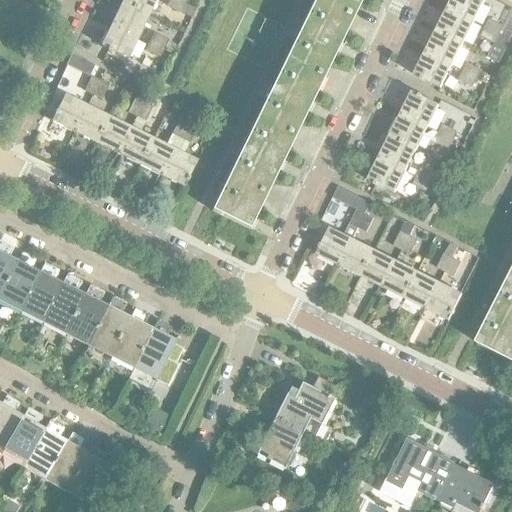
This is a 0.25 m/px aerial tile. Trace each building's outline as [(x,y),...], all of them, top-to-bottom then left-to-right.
[(149,14),(155,0),(122,0),(122,2),(149,14)] [(185,4),(176,0),(169,0),(167,6),(181,13),(185,4)] [(313,0),(313,2),(351,20),(360,0),(313,0)] [(450,0),(446,9),(473,22),(484,0),(450,0)] [(122,2),(111,24),(138,36),(149,14),(122,2)] [(284,61),(322,80),(351,20),(313,2),(284,61)] [(462,44),(473,22),(446,9),(435,31),(462,44)] [(488,19),(484,28),(498,35),(503,26),(488,19)] [(128,59),(138,36),(111,24),(101,46),(128,59)] [(509,40),(498,35),(484,28),(480,36),(494,43),(487,57),(498,63),(509,40)] [(451,66),(462,44),(435,31),(424,53),(451,66)] [(154,33),(149,41),(164,49),(168,40),(154,33)] [(160,57),(164,49),(149,41),(145,50),(160,57)] [(440,88),(451,66),(424,53),(413,75),(420,78),(419,79),(423,81),(423,80),(440,88)] [(293,140),(322,80),(284,61),(255,121),(293,140)] [(466,63),(462,72),(486,84),(491,75),(481,70),(466,63)] [(486,84),(462,72),(458,80),(472,87),(476,79),(486,84)] [(92,95),(100,81),(91,77),(84,91),(92,95)] [(100,81),(92,95),(101,99),(108,85),(100,81)] [(412,92),(400,114),(428,128),(439,106),(422,97),(423,96),(419,94),(419,96),(412,92)] [(64,95),(51,122),(73,133),(87,106),(64,95)] [(136,117),(143,102),(135,98),(128,113),(136,117)] [(143,102),(136,117),(144,121),(152,106),(143,102)] [(87,106),(73,133),(95,144),(109,117),(87,106)] [(417,150),(428,128),(400,114),(389,136),(417,150)] [(109,117),(95,144),(117,155),(131,128),(109,117)] [(178,120),(171,135),(180,139),(187,124),(178,120)] [(293,140),(255,121),(226,181),(264,199),(293,140)] [(187,124),(180,139),(188,143),(195,128),(187,124)] [(438,133),(452,140),(456,132),(442,124),(438,133)] [(131,128),(117,155),(139,166),(152,139),(131,128)] [(452,140),(438,133),(433,141),(448,149),(452,140)] [(406,172),(417,150),(389,136),(378,158),(406,172)] [(152,139),(139,166),(161,177),(174,150),(152,139)] [(174,150),(161,177),(183,188),(197,161),(174,150)] [(395,194),(406,172),(378,158),(367,180),(374,184),(373,185),(377,187),(378,186),(395,194)] [(416,177),(430,184),(435,175),(420,168),(416,177)] [(430,184),(416,177),(412,185),(426,193),(430,184)] [(264,199),(226,181),(211,211),(249,230),(264,199)] [(357,229),(370,203),(361,199),(355,209),(357,210),(344,235),(330,228),(316,255),(338,266),(352,239),(357,229)] [(373,219),(365,214),(371,204),(370,203),(357,229),(366,233),(373,219)] [(401,251),(414,226),(405,221),(393,246),(401,251)] [(414,226),(401,251),(410,255),(417,241),(409,237),(414,226)] [(338,266),(360,277),(374,250),(352,239),(338,266)] [(0,294),(16,264),(5,258),(11,246),(0,240),(0,294)] [(436,268),(445,272),(452,258),(458,247),(449,243),(436,268)] [(360,277),(382,288),(396,261),(374,250),(360,277)] [(22,252),(16,264),(0,294),(0,298),(21,309),(39,275),(27,270),(33,258),(22,252)] [(461,263),(452,258),(445,272),(453,277),(461,263)] [(417,272),(396,261),(382,288),(404,299),(417,272)] [(21,309),(44,320),(61,287),(50,281),(56,269),(45,263),(39,275),(21,309)] [(404,299),(426,310),(439,283),(417,272),(404,299)] [(511,273),(491,313),(511,323),(511,273)] [(44,320),(66,332),(83,298),(73,292),(79,281),(67,275),(61,287),(44,320)] [(462,294),(439,283),(426,310),(448,321),(462,294)] [(90,286),(83,298),(66,332),(88,343),(106,309),(95,304),(101,292),(90,286)] [(112,297),(106,309),(88,343),(111,354),(128,320),(118,315),(124,303),(112,297)] [(134,308),(128,320),(111,354),(133,366),(150,331),(140,326),(146,314),(134,308)] [(476,343),(511,361),(511,323),(491,313),(476,343)] [(156,320),(150,331),(133,366),(157,378),(155,381),(167,387),(178,365),(166,359),(174,343),(163,338),(169,326),(156,320)] [(287,392),(274,417),(314,437),(332,400),(335,401),(335,400),(333,399),(339,388),(317,377),(311,388),(301,383),(293,398),(287,394),(288,393),(287,392)] [(0,456),(3,452),(22,420),(11,413),(18,402),(6,395),(0,405),(0,456)] [(29,408),(22,420),(3,452),(24,464),(43,432),(33,426),(40,414),(29,408)] [(314,437),(274,417),(252,461),(253,461),(257,454),(265,459),(265,460),(269,462),(269,461),(284,468),(280,475),(281,475),(293,452),(297,454),(299,449),(305,452),(313,437),(314,437)] [(50,420),(43,432),(24,464),(46,477),(65,444),(55,439),(61,427),(50,420)] [(67,490),(86,457),(76,451),(83,440),(71,433),(65,444),(46,477),(67,490)] [(388,483),(383,492),(409,505),(414,496),(416,497),(419,492),(436,501),(455,465),(431,453),(431,452),(408,440),(397,461),(396,461),(394,466),(395,466),(387,482),(388,483)] [(93,445),(86,457),(67,490),(90,503),(109,470),(98,464),(105,452),(93,445)] [(455,465),(436,501),(453,509),(451,511),(480,511),(482,509),(483,510),(485,505),(484,505),(494,484),(455,465)] [(348,493),(338,511),(356,511),(363,500),(348,493)]
